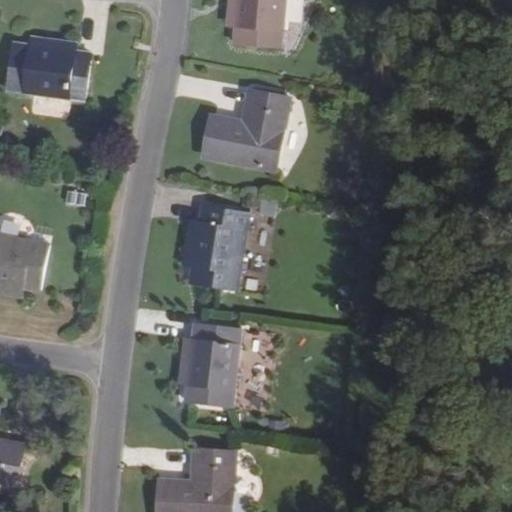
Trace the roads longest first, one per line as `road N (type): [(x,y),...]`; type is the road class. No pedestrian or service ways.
road 1 (residential): [(172,23),(171,111),(130,262),(114,367)]
road 2 (unclassified): [(172,23),(0,5)]
road 3 (residential): [(114,367),(102,511)]
